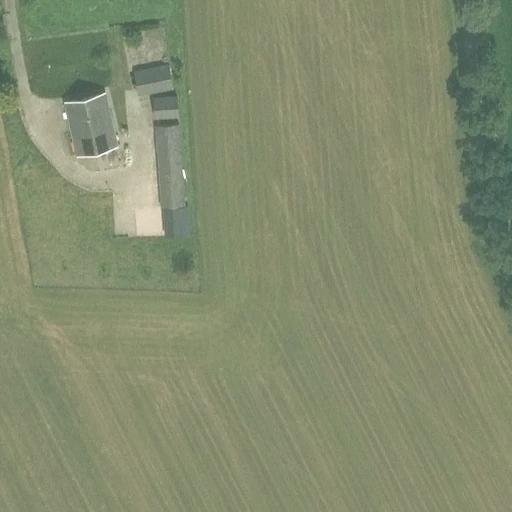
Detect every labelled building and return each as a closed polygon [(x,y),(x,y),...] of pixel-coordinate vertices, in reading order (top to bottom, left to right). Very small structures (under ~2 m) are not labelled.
[(135,72),(139,94),(174,88),(170,66),(135,72)] [(66,102),(78,155),(119,146),(106,93),(66,102)] [(180,117),(178,95),(155,97),(156,119),(180,117)] [(187,220),(186,206),(180,124),(156,126),(162,207),(166,207),(167,222),(187,220)] [(159,235),(161,283),(188,282),(186,234),(159,235)]
